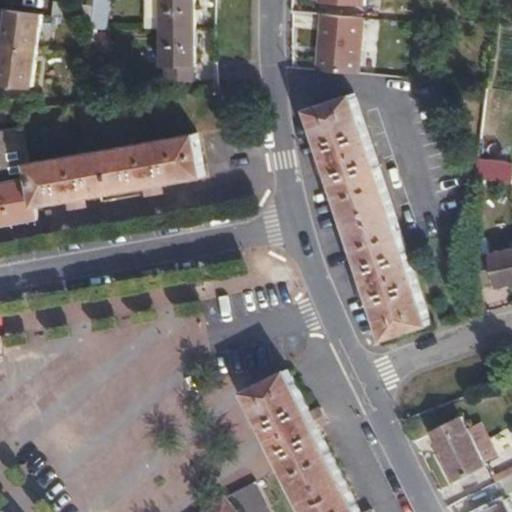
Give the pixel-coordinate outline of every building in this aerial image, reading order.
[(95,11),(109,12),(110,0),(96,0),(96,6),(95,11)] [(164,0),(165,26),(199,26),(198,0),(164,0)] [(55,16),(94,20),(95,11),(96,6),(56,1),(55,16)] [(25,82),(34,13),(2,9),(0,19),(0,25),(9,27),(2,79),(25,82)] [(94,20),(93,27),(107,27),(109,12),(95,11),(94,20)] [(362,19),(321,16),(317,70),(358,73),(362,19)] [(199,26),(165,26),(165,65),(168,65),(168,79),(197,79),(197,64),(199,64),(199,26)] [(434,323),(359,91),(312,107),(327,154),(317,157),(322,173),(333,170),(368,275),(357,279),(362,295),(373,291),(389,338),(434,323)] [(0,223),(41,216),(39,205),(31,164),(25,127),(0,130),(0,158),(4,182),(0,183),(0,223)] [(164,191),(164,182),(207,173),(200,133),(31,164),(39,205),(69,200),(71,209),(79,207),(86,206),(85,197),(139,187),(146,185),(147,195),(156,193),(164,191)] [(511,284),(511,250),(482,258),(488,285),(498,282),(499,288),(511,284)] [(292,369),(250,391),(311,511),(374,511),(373,508),(365,511),(364,511),(321,427),(329,423),(322,408),(314,412),(292,369)] [(467,413),(437,428),(460,477),(490,462),(467,413)] [(206,511),(276,511),(259,479),(228,495),(206,511)] [(511,511),(511,504),(510,500),(483,511),(511,511)]
